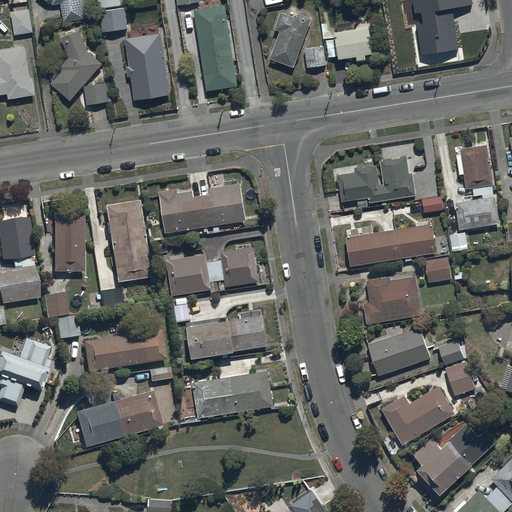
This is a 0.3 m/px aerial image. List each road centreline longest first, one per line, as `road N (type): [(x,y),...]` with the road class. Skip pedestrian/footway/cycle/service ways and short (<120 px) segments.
road 1 (residential): [(280,122),(323,386),(347,447),(389,511)]
road 2 (tertiary): [(280,122),(0,167)]
road 3 (tertiary): [(511,86),(280,122)]
